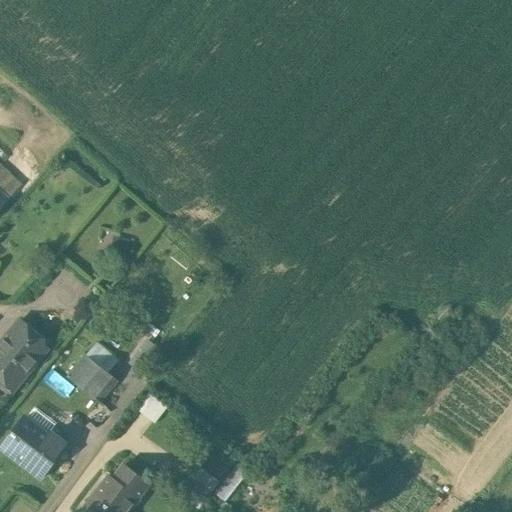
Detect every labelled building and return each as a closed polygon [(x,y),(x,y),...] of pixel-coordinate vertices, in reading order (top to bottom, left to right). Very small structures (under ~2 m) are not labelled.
[(0,165),(0,208),(9,199),(0,190),(0,167),(1,167),(0,165)] [(20,321),(0,345),(0,375),(15,388),(29,372),(28,372),(34,370),(37,366),(37,361),(38,361),(47,349),(35,340),(39,336),(20,321)] [(118,381),(86,354),(67,377),(99,404),(118,381)] [(143,364),(136,358),(132,364),(139,369),(143,364)] [(47,438),(24,420),(2,448),(41,478),(67,445),(51,432),(47,438)] [(109,476),(83,511),(84,511),(127,511),(149,485),(124,465),(113,479),(109,476)] [(236,467),(215,494),(225,502),(246,475),(236,467)] [(219,482),(203,470),(188,490),(204,502),(219,482)]
